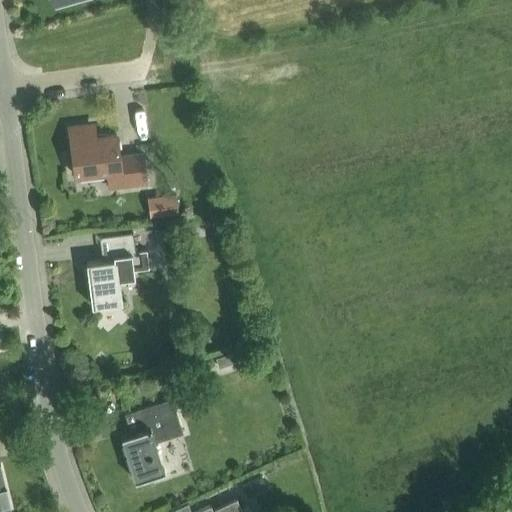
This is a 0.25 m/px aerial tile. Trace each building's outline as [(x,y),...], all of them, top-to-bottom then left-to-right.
[(121,156),(117,132),(97,135),(95,122),(69,125),(76,174),(109,170),(111,185),(146,180),(142,153),(121,156)] [(147,202),(149,216),(167,213),(165,200),(147,202)] [(170,236),(169,225),(153,228),(155,238),(170,236)] [(110,235),(113,259),(87,262),(93,305),(123,301),(120,278),(135,276),(134,270),(150,268),(147,248),(136,249),(134,232),(110,235)] [(182,433),(183,433),(172,397),(131,410),(137,429),(121,435),(135,478),(163,470),(153,439),(181,430),(182,433)] [(0,511),(12,511),(1,462),(0,462),(0,511)] [(239,481),(245,494),(265,485),(259,472),(239,481)] [(249,511),(247,506),(240,509),(236,499),(236,498),(236,497),(212,509),(210,504),(193,511),(249,511)]
